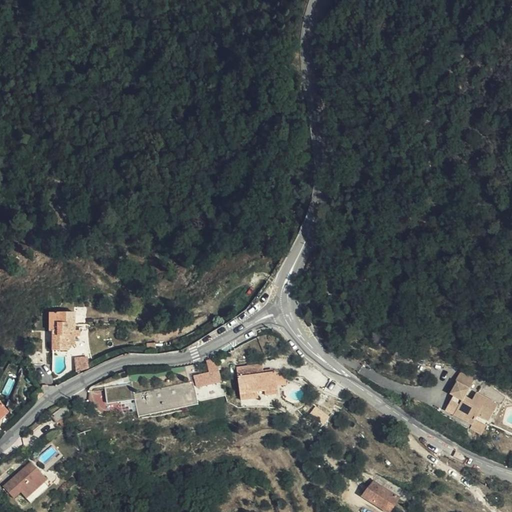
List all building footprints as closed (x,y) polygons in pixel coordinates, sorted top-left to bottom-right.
[(73,335),(73,303),(48,302),(47,321),(50,322),(50,340),(66,340),(66,335),(73,335)] [(87,348),(74,347),(74,361),(88,357),(87,348)] [(208,376),(196,380),(199,389),(219,383),(217,373),(214,362),(209,363),(212,375),(208,376)] [(231,398),(248,397),(248,391),(255,391),(255,395),(268,394),(268,387),(267,373),(255,374),(255,365),(230,366),(231,398)] [(287,384),(285,370),(277,371),(279,385),(287,384)] [(267,373),(268,387),(276,386),(276,380),(270,373),(267,373)] [(449,411),(445,416),(464,429),(468,424),(476,430),(477,431),(492,411),(471,397),(466,404),(459,399),(472,382),(459,373),(451,383),(453,384),(446,395),(448,397),(442,406),(449,411)] [(48,384),(44,379),(37,385),(41,389),(48,384)] [(127,401),(129,405),(131,411),(138,409),(140,412),(144,410),(155,415),(175,407),(179,397),(187,394),(185,390),(189,389),(186,379),(127,401)] [(4,380),(0,382),(0,408),(16,397),(4,380)] [(116,410),(122,407),(120,404),(127,401),(122,390),(98,399),(103,415),(116,410)] [(122,407),(116,410),(120,422),(133,417),(136,423),(155,415),(144,410),(140,412),(138,409),(131,411),(129,405),(122,407)] [(438,411),(445,416),(449,411),(442,406),(438,411)] [(61,419),(60,415),(56,410),(43,420),(49,428),(61,419)] [(476,430),(468,424),(464,429),(462,432),(471,438),(476,430)] [(23,466),(6,482),(0,487),(0,497),(6,504),(13,498),(18,503),(40,484),(23,466)] [(373,511),(383,500),(358,483),(348,497),(369,511),(373,511)]
